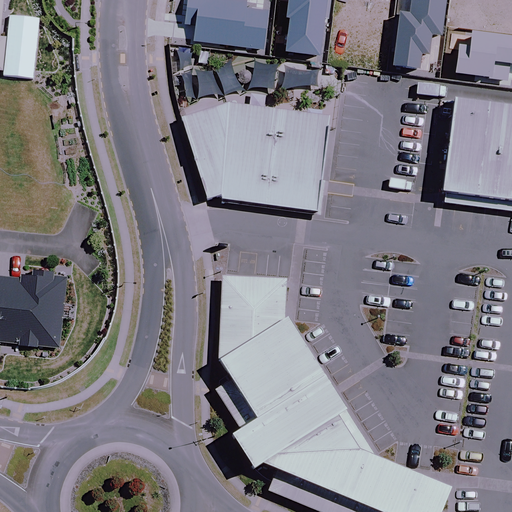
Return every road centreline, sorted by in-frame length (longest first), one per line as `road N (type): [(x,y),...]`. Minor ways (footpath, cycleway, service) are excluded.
road 1 (unknown): [(308,244),(395,241),(387,358),(376,389),(349,391),(339,381),(316,317),(315,286)]
road 2 (unknown): [(308,244),(363,128),(392,121),(511,137)]
road 3 (tertiary): [(165,254),(134,160),(126,0)]
road 4 (tertiary): [(165,254),(183,329),(178,461)]
road 5 (tertiary): [(109,432),(146,352),(165,254)]
